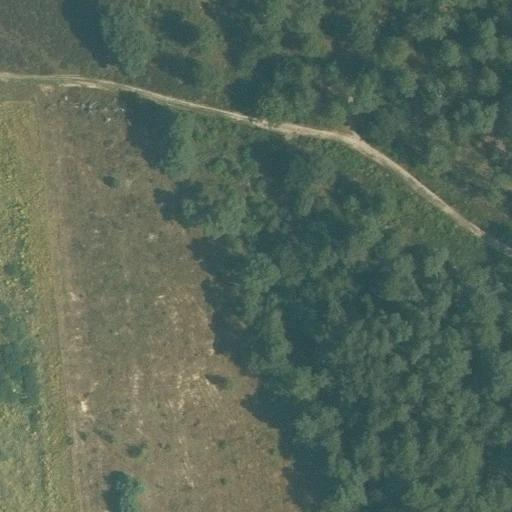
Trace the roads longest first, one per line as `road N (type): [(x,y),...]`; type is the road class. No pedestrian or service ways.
road 1 (track): [(97,511),(53,78)]
road 2 (track): [(0,74),(114,86),(349,143)]
road 3 (track): [(511,255),(349,143)]
road 4 (track): [(349,143),(352,99),(388,0)]
